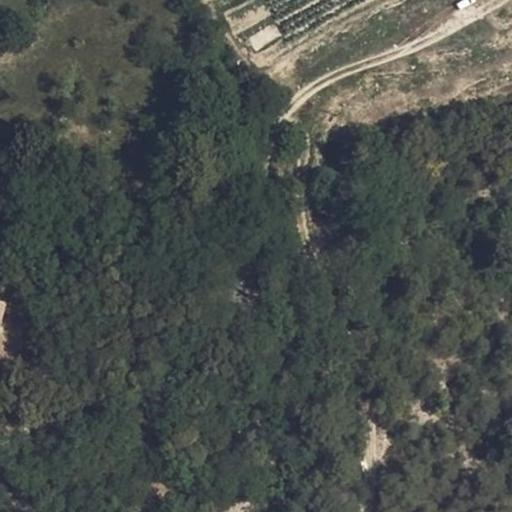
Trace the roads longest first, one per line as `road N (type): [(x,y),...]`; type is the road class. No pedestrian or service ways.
road 1 (track): [(0,438),(123,414),(231,310),(284,117)]
road 2 (track): [(284,117),(305,134),(301,221),(370,436),(362,511)]
road 3 (track): [(284,117),(317,80),(398,54),(497,0)]
